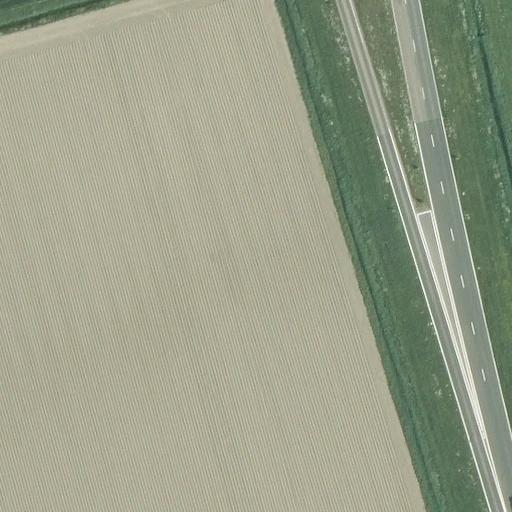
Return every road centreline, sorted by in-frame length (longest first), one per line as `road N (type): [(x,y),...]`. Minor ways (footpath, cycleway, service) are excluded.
road 1 (motorway): [(340,0),(482,438)]
road 2 (motorway): [(482,438),(403,0)]
